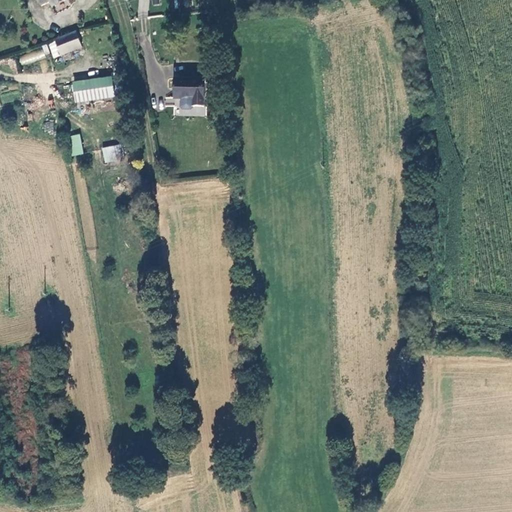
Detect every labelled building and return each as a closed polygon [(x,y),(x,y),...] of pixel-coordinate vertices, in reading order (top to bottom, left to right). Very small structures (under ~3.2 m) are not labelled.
[(77,31),(55,40),(56,42),(61,55),(83,47),(77,31)] [(61,55),(56,42),(50,44),(56,58),(61,55)] [(18,57),(22,66),(44,56),(41,48),(18,57)] [(113,77),(75,84),(78,101),(116,95),(113,77)] [(206,78),(176,78),(176,115),(207,116),(206,78)] [(69,136),(74,156),(84,154),(79,134),(69,136)] [(105,149),(108,162),(128,157),(125,144),(105,149)]
